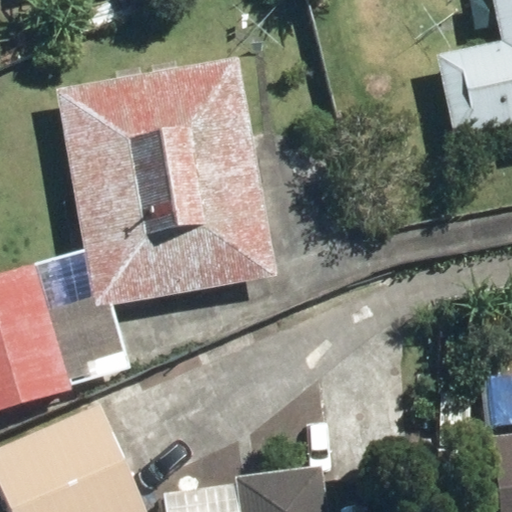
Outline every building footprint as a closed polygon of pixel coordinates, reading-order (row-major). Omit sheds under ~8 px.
[(510,132),(511,141),(511,0),(478,0),(488,45),(431,56),(448,144),(510,132)] [(50,98),(77,257),(0,280),(0,418),(126,381),(107,316),(279,286),(234,64),(50,98)] [(511,511),(511,376),(476,380),(489,511),(511,511)] [(131,511),(91,418),(0,456),(0,511),(131,511)] [(318,511),(315,473),(234,479),(236,511),(318,511)]
